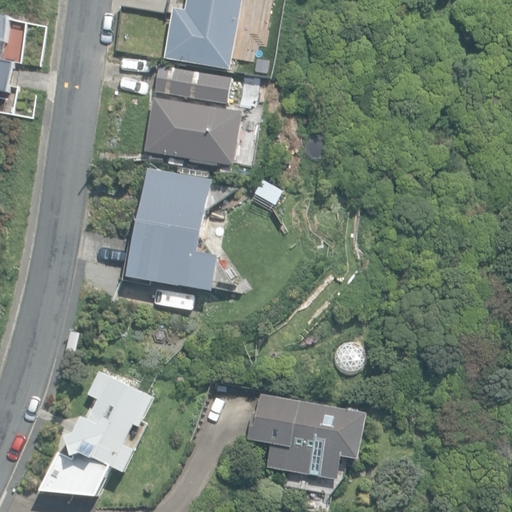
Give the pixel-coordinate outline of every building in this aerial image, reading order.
[(167,60),(232,71),(243,0),(190,0),(189,10),(176,8),(168,58),(167,60)] [(0,88),(11,91),(16,63),(1,59),(11,21),(0,18),(0,88)] [(157,92),(229,104),(234,77),(162,65),(157,92)] [(192,163),(220,167),(220,164),(236,167),(245,112),(156,98),(147,153),(193,160),(192,163)] [(130,277),(196,289),(215,180),(149,168),(130,277)] [(266,174),(255,193),(277,206),(288,187),(266,174)] [(69,351),(78,352),(82,331),(72,329),(69,351)] [(70,444),(126,472),(127,471),(162,399),(102,369),(89,394),(94,397),(90,406),(70,444)] [(270,467),(340,480),(344,456),(363,459),(371,414),(263,394),(255,440),(274,443),(270,467)]
